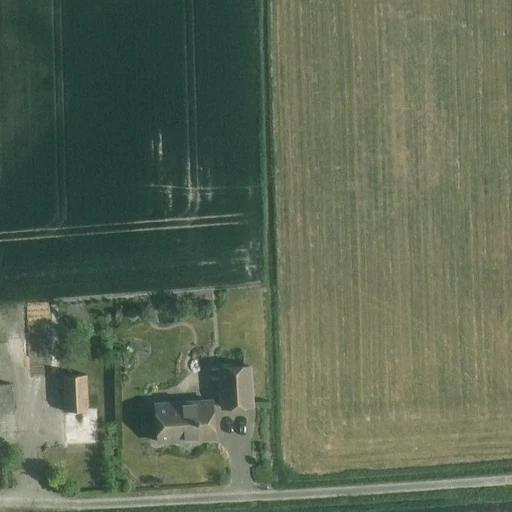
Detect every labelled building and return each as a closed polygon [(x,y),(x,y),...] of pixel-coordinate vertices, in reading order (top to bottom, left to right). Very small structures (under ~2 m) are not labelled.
[(236,327),(237,343),(257,342),(256,327),(236,327)] [(219,368),(221,408),(251,407),(249,367),(219,368)] [(64,376),(65,425),(65,445),(97,444),(96,399),(87,400),(87,375),(64,376)] [(0,403),(13,403),(11,384),(0,385),(0,403)] [(156,416),(157,442),(186,441),(186,438),(195,438),(195,440),(213,439),(211,401),(165,404),(166,415),(156,416)]
